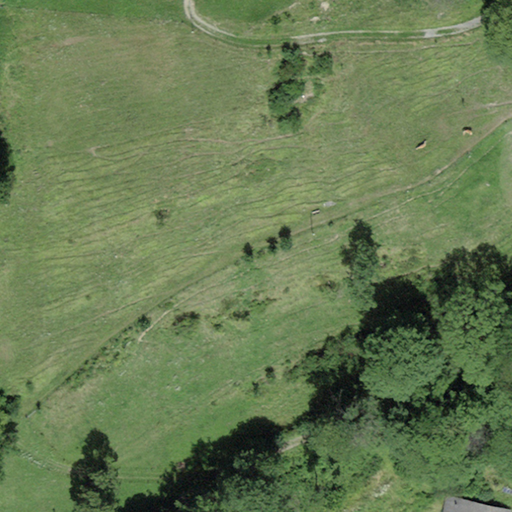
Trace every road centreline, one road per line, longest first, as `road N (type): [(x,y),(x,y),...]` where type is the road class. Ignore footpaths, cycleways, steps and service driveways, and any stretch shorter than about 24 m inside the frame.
road 1 (track): [(511,110),(427,175),(252,246),(159,297),(19,417)]
road 2 (track): [(0,419),(19,417),(18,433),(30,447),(69,469),(187,478),(355,422)]
road 3 (track): [(190,0),(199,22),(259,43),(443,32),(511,4)]
road 4 (track): [(511,440),(355,422)]
